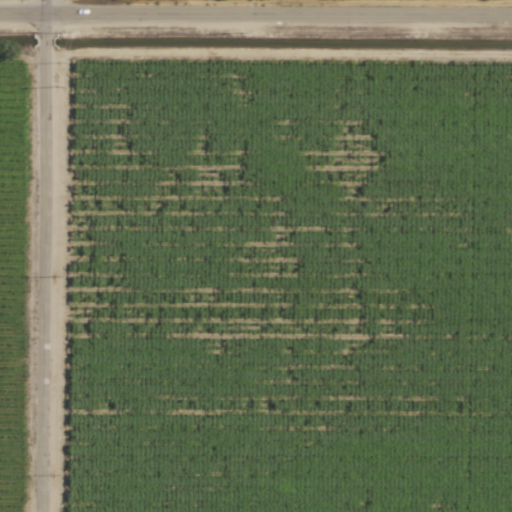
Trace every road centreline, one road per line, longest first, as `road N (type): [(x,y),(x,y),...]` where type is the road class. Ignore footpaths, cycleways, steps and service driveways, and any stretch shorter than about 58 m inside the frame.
road 1 (tertiary): [(44,0),(39,511)]
road 2 (residential): [(0,20),(511,19)]
